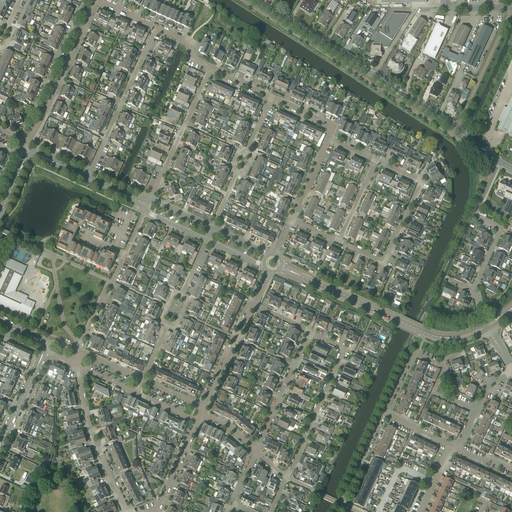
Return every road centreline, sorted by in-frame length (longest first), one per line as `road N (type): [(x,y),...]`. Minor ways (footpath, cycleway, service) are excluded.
road 1 (tertiary): [(499,162),(253,0)]
road 2 (residential): [(338,242),(384,263),(419,187),(375,160)]
road 3 (residential): [(286,476),(342,352),(309,332)]
road 4 (residential): [(87,177),(156,27)]
road 5 (residential): [(79,351),(147,205)]
road 6 (residential): [(25,143),(96,0)]
road 7 (residential): [(126,511),(86,415),(77,366)]
road 8 (residential): [(147,205),(211,68)]
road 9 (residential): [(255,450),(309,332)]
road 10 (residential): [(474,214),(500,228),(472,290),(443,277)]
